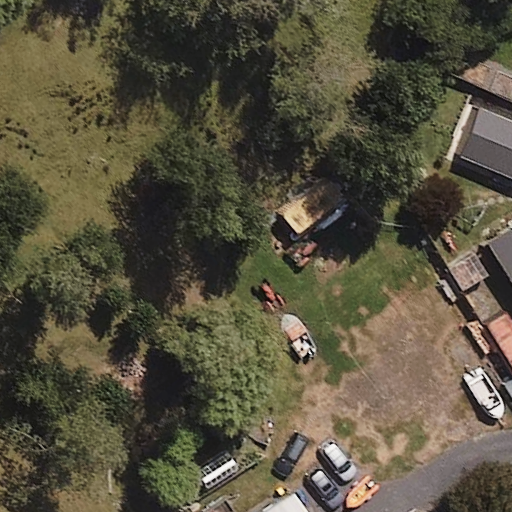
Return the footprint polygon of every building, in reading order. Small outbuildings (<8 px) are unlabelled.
[(511,178),(511,121),(474,106),(454,155),(511,178)] [(301,230),(339,197),(320,175),(282,208),(301,230)] [(511,226),(480,246),(511,298),(511,226)] [(510,376),(511,374),(511,331),(466,257),(445,270),(510,376)] [(298,511),(287,494),(258,511),(298,511)]
